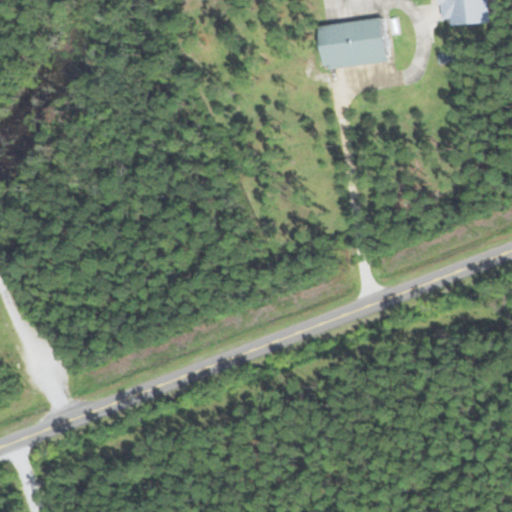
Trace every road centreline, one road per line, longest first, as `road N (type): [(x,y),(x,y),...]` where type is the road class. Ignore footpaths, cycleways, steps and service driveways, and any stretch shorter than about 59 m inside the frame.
road 1 (secondary): [(0,447),(511,248)]
road 2 (residential): [(68,422),(0,275)]
